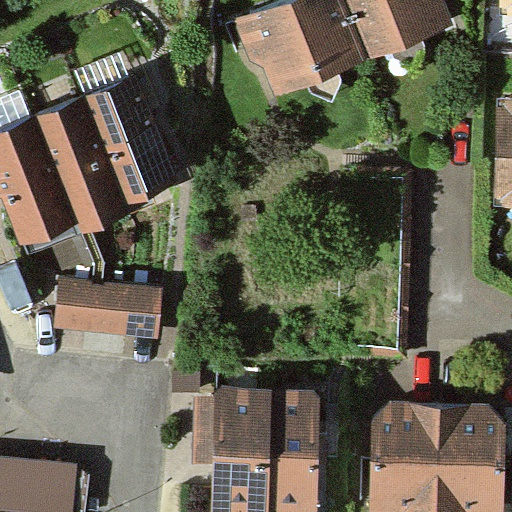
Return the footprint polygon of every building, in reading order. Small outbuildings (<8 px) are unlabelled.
[(360,0),(322,0),(247,32),(260,62),(281,69),(293,98),(386,59),(360,0)] [(360,0),(386,59),(466,26),(455,0),(360,0)] [(105,104),(140,193),(186,175),(152,86),(105,104)] [(56,123),(94,218),(97,226),(145,207),(140,193),(105,104),(56,123)] [(56,123),(0,144),(0,149),(36,241),(94,218),(56,123)] [(404,177),(348,175),(341,345),(397,348),(404,177)] [(78,286),(74,329),(170,339),(175,296),(78,286)] [(267,511),(270,388),(216,387),(216,398),(195,398),(193,462),(213,463),(212,511),(267,511)] [(320,511),(324,390),(270,388),(267,511),(320,511)] [(511,511),(511,415),(391,408),(385,511),(511,511)] [(0,468),(0,511),(75,511),(79,475),(0,468)]
